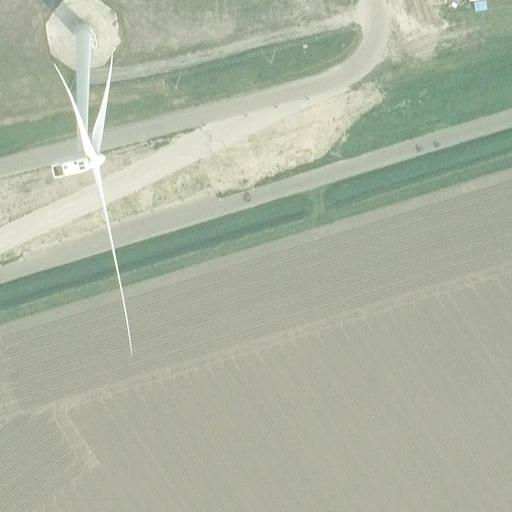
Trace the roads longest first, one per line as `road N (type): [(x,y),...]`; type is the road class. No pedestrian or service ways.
road 1 (unclassified): [(0,274),(511,117)]
road 2 (unclassified): [(0,169),(348,76),(377,39),(373,0)]
